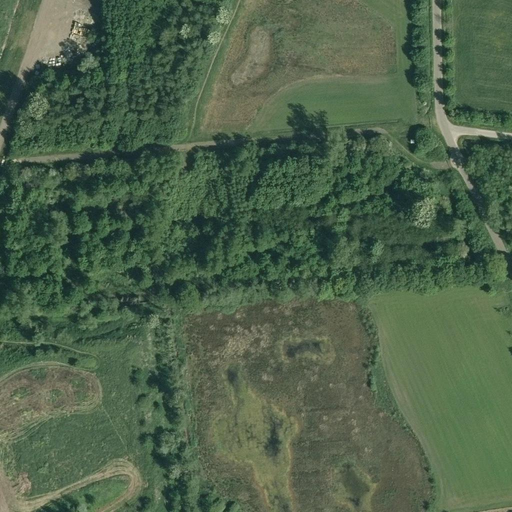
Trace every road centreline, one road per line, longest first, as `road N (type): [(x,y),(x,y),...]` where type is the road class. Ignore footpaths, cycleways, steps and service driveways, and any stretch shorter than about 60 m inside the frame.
road 1 (unclassified): [(511,271),(444,128)]
road 2 (unclassified): [(444,128),(436,0)]
